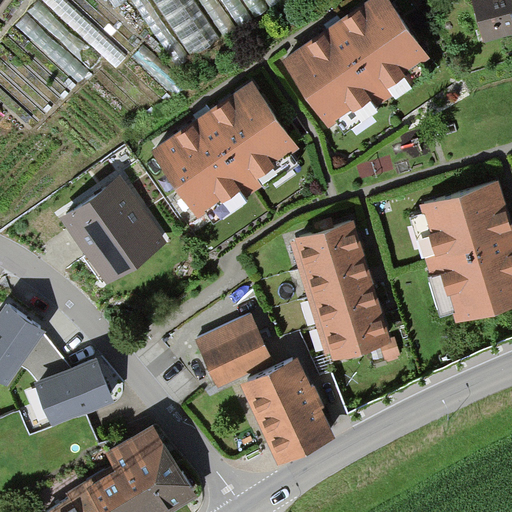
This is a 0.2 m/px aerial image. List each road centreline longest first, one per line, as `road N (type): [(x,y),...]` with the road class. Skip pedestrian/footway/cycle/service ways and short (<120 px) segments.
road 1 (residential): [(0,251),(103,333),(207,459),(233,511)]
road 2 (tertiary): [(511,368),(328,458),(243,511)]
